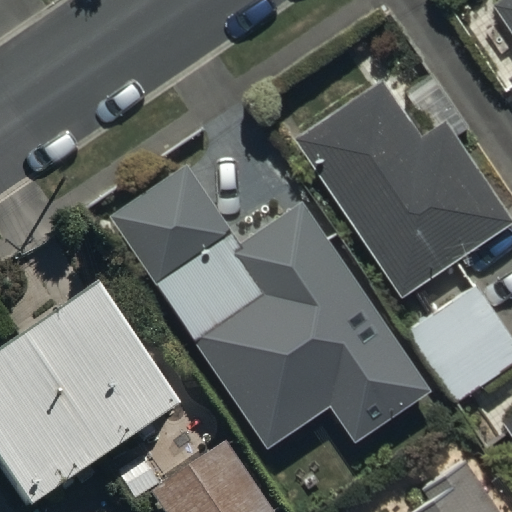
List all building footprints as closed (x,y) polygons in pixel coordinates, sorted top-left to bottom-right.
[(511,0),(490,15),(511,47),(511,87),(507,91),(511,98),(511,0)] [(294,149),(400,305),(510,231),(443,131),(418,148),(380,92),(294,149)] [(186,175),(104,230),(261,464),(326,420),(352,457),(427,406),(299,216),(240,256),(186,175)] [(401,338),(452,411),(511,367),(511,346),(470,288),(401,338)] [(90,298),(0,353),(0,461),(22,496),(160,410),(90,298)] [(511,426),(502,433),(511,448),(511,426)] [(152,509),(154,511),(248,511),(218,466),(152,509)] [(491,511),(466,471),(421,500),(429,511),(428,511),(491,511)]
